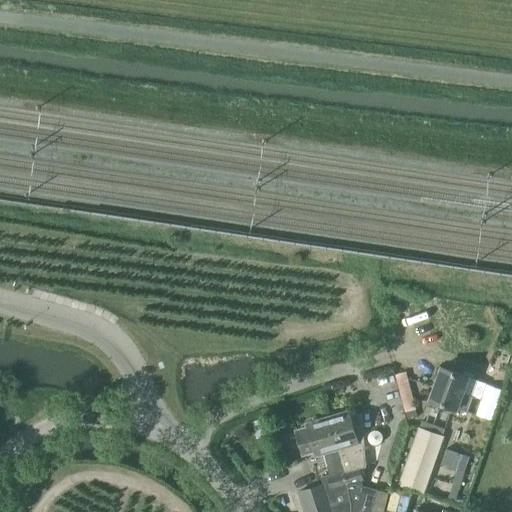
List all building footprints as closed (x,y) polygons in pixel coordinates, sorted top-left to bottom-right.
[(441,367),(429,400),(456,410),(456,409),(467,413),(472,397),(462,394),(468,377),(441,367)] [(403,413),(415,410),(405,372),(394,375),(403,413)] [(349,412),(328,418),(347,485),(351,503),(351,511),(370,511),(376,490),(358,486),(357,482),(359,481),(356,469),(362,467),(355,439),(362,437),(361,414),(350,417),(349,412)] [(347,485),(328,418),(306,424),(307,428),(296,431),(302,454),(314,451),(315,455),(323,453),(330,475),(321,478),(323,485),(298,492),(304,511),(351,511),(351,503),(347,485)] [(400,485),(422,492),(441,437),(419,429),(400,485)] [(461,455),(446,450),(441,464),(456,469),(461,455)] [(456,469),(456,470),(457,470),(452,486),(447,501),(454,504),(459,489),(464,473),(469,457),(461,454),(461,455),(456,469)] [(397,511),(398,500),(387,499),(386,511),(397,511)]
